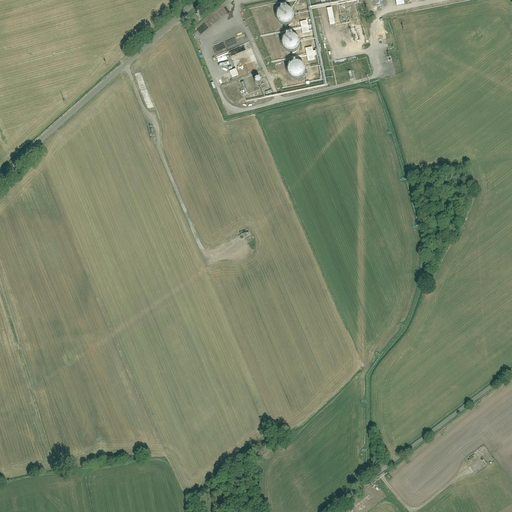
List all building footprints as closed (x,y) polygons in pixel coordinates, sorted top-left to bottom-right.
[(332,7),(327,8),(331,23),(336,22),(332,7)] [(277,19),(278,22),(279,24),(282,26),(284,27),(287,27),(290,26),(292,24),(294,22),(295,19),(295,16),(293,13),(291,11),(288,9),(285,9),(282,10),(280,11),(278,14),(277,16),(277,19)] [(212,16),(206,22),(210,26),(216,21),(212,16)] [(197,29),(201,34),(208,28),(204,24),(197,29)] [(281,46),(282,49),(284,51),(286,53),(289,54),(292,54),(294,53),(297,51),(299,49),(299,46),(299,43),(298,40),(296,38),(293,36),(290,36),(287,37),(284,38),(282,41),(282,43),(281,46)] [(223,43),(215,46),(217,51),(225,48),(223,43)] [(243,44),(228,51),(231,56),(246,49),(243,44)] [(242,63),(247,73),(255,70),(250,59),(242,63)] [(288,73),(288,76),(290,78),(292,80),(295,81),(298,81),(301,80),(303,78),(305,76),(306,73),(305,70),(304,67),(302,65),(299,63),(296,63),(293,64),(290,65),(289,68),(288,70),(288,73)] [(232,78),(239,75),(236,69),(230,72),(232,78)]
